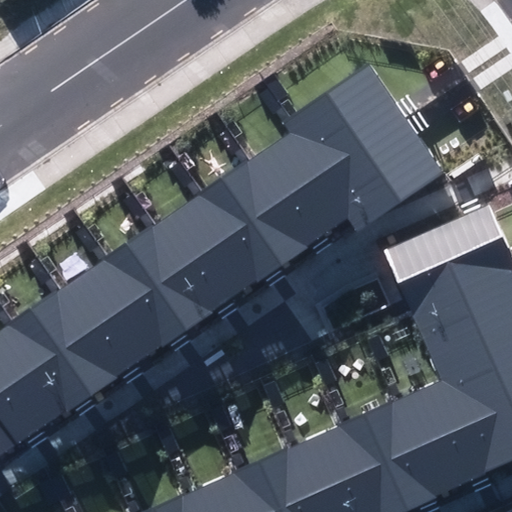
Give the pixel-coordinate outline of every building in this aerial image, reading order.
[(442,173),(368,65),(291,118),(357,216),(364,226),(442,173)] [(249,163),(308,250),(357,216),(298,129),(249,163)] [(249,163),(201,194),(261,281),(308,250),(249,163)] [(201,194),(157,223),(215,312),(261,281),(201,194)] [(511,266),(487,206),(386,249),(414,310),(511,268),(511,266)] [(157,223),(109,257),(167,344),(215,312),(157,223)] [(109,257),(58,290),(118,377),(167,344),(109,257)] [(511,325),(511,268),(414,310),(434,358),(511,325)] [(58,290),(15,320),(74,407),(118,377),(58,290)] [(15,320),(0,329),(0,406),(24,442),(74,407),(15,320)] [(511,325),(434,358),(443,378),(457,411),(511,387),(511,325)] [(511,460),(511,387),(457,411),(485,473),(511,460)] [(0,457),(24,442),(0,406),(0,457)] [(399,511),(407,509),(363,414),(261,460),(285,511),(399,511)] [(285,511),(261,460),(157,508),(158,511),(285,511)]
